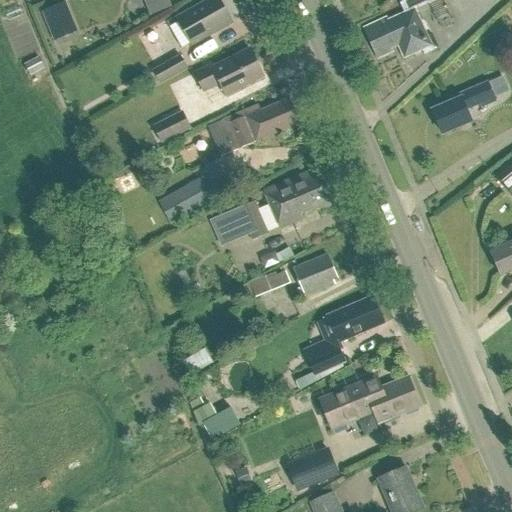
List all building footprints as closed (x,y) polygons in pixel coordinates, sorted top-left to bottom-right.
[(231,24),(216,0),(208,0),(175,19),(190,47),(231,24)] [(399,0),(405,13),(387,21),(386,18),(363,29),(377,59),(391,52),(390,49),(398,45),(404,58),(423,49),(424,53),(437,47),(432,35),(427,37),(414,8),(432,0),(399,0)] [(66,2),(42,12),(54,41),(78,32),(66,2)] [(262,79),(248,51),(210,70),(209,68),(193,76),(202,94),(218,86),(224,98),(262,79)] [(187,68),(179,55),(152,70),(159,83),(187,68)] [(44,68),(39,58),(24,65),(29,76),(44,68)] [(501,93),(496,81),(458,97),(459,100),(432,111),(441,132),(471,120),(465,108),(480,102),(481,105),(494,100),(492,97),(501,93)] [(298,125),(287,101),(259,113),(257,108),(222,122),(234,152),(244,148),(248,148),(252,147),(254,144),(298,125)] [(192,128),(183,111),(153,126),(161,144),(192,128)] [(511,160),(494,175),(511,197),(511,160)] [(268,191),(270,197),(275,208),(281,205),(282,207),(294,202),(293,201),(325,188),(319,175),(318,176),(316,171),(268,191)] [(216,201),(202,177),(159,201),(172,225),(216,201)] [(275,208),(279,218),(282,224),(321,207),(322,210),(330,206),(328,204),(331,203),(325,188),(293,201),(294,202),(282,207),(281,205),(275,208)] [(255,202),(238,210),(251,241),(269,233),(255,202)] [(511,243),(491,253),(500,275),(511,269),(511,243)] [(336,280),(326,257),(293,271),(304,298),(334,285),(332,281),(336,280)] [(290,283),(285,272),(266,280),(265,276),(249,283),(256,298),(290,283)] [(382,324),(372,299),(328,318),(338,343),(382,324)] [(345,362),(338,346),(306,361),(312,374),(294,382),(297,389),(342,368),(341,364),(345,362)] [(205,362),(182,370),(186,382),(209,374),(205,362)] [(419,407),(407,378),(374,391),(369,379),(317,400),(329,430),(372,412),(377,424),(419,407)] [(216,449),(239,435),(229,420),(207,434),(216,449)] [(340,475),(330,448),(286,465),(297,492),(340,475)] [(415,511),(422,509),(405,468),(377,480),(390,511),(415,511)] [(343,511),(336,493),(310,503),(312,511),(343,511)]
